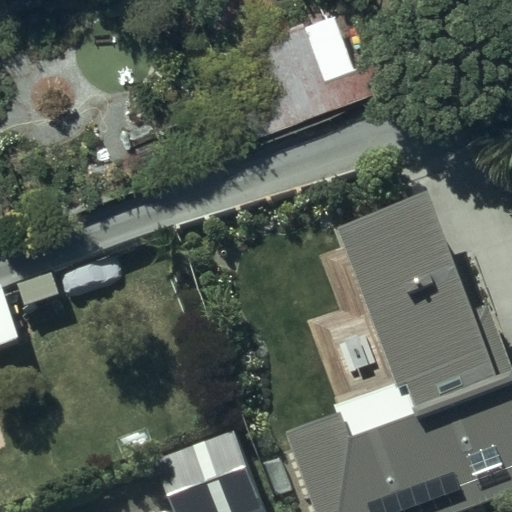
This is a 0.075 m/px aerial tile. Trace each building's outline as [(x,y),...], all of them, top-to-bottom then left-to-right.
[(199,0),(209,27),(254,13),(250,0),(199,0)] [(353,0),(224,46),(255,135),(397,84),(366,0),(353,0)] [(294,434),(322,511),(465,511),(511,495),(511,359),(492,304),(478,309),(435,191),(342,224),(400,386),(339,408),(342,417),(294,434)] [(0,290),(0,350),(22,342),(12,314),(17,312),(13,300),(8,302),(3,289),(0,290)] [(264,511),(236,434),(154,464),(172,511),(264,511)]
